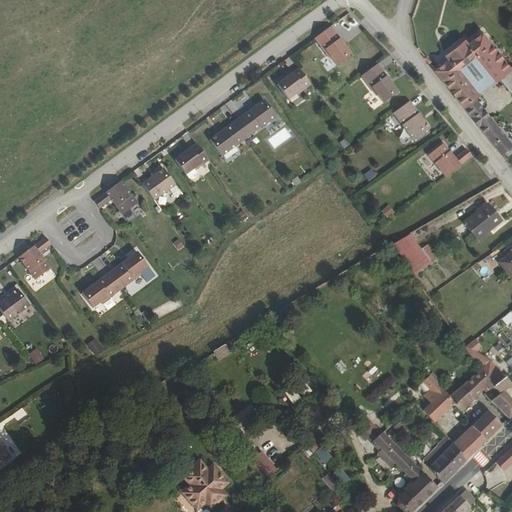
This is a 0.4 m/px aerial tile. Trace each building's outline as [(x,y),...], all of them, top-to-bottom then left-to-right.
[(351,52),(330,24),(314,37),(335,64),(338,62),(351,52)] [(433,71),(499,154),(509,145),(472,98),(477,94),(457,69),(473,56),(492,82),(496,78),(511,96),(511,68),(510,66),(509,67),(480,33),(466,45),(462,40),(444,55),(447,59),(433,71)] [(416,48),(422,57),(425,53),(419,46),(416,48)] [(457,69),(477,94),(492,82),(473,56),(457,69)] [(397,90),(376,63),(360,75),(375,95),(377,93),(383,102),(387,99),(397,90)] [(311,84),(298,67),(276,84),(288,98),(296,92),(297,94),(311,84)] [(263,99),(208,140),(220,156),(275,114),(263,99)] [(413,141),(429,128),(408,101),(392,113),(413,141)] [(471,156),(465,148),(454,157),(442,143),(427,156),(445,177),(471,156)] [(209,162),(195,144),(173,160),(184,176),(192,170),(194,171),(209,162)] [(174,183),(162,168),(141,184),(153,200),(174,183)] [(372,170),(363,175),(368,183),(377,179),(372,170)] [(137,202),(120,180),(93,201),(99,208),(110,199),(122,214),(137,202)] [(502,221),(488,204),(464,223),(477,240),(502,221)] [(385,218),(394,215),(390,206),(382,209),(385,218)] [(391,245),(414,276),(437,259),(427,246),(421,250),(409,234),(391,245)] [(33,279),(49,268),(38,254),(50,244),(44,237),(17,257),(33,279)] [(145,265),(135,251),(79,293),(90,307),(99,300),(100,302),(138,274),(137,272),(145,265)] [(511,278),(511,253),(499,264),(511,279),(511,278)] [(16,289),(0,300),(0,311),(7,321),(28,304),(16,289)] [(503,332),(498,335),(505,345),(510,341),(503,332)] [(491,401),(508,419),(511,415),(511,401),(503,392),(511,384),(511,381),(507,376),(506,376),(505,377),(490,362),(477,352),(481,348),(475,340),(465,348),(472,358),(485,367),(481,371),(495,386),(494,387),(499,394),(491,401)] [(453,403),(461,412),(483,389),(486,392),(484,394),(491,401),(499,394),(494,387),(495,386),(481,371),(450,398),(449,399),(453,403)] [(430,376),(439,386),(441,384),(433,374),(430,376)] [(449,399),(450,398),(439,386),(430,376),(423,382),(430,390),(423,396),(431,404),(423,411),(433,423),(453,403),(449,399)] [(290,397),(292,406),(301,404),(298,395),(290,397)] [(355,417),(360,413),(356,409),(351,413),(355,417)] [(375,439),(381,434),(361,412),(360,413),(355,417),(367,430),(371,435),(372,436),(375,439)] [(472,427),(486,441),(501,426),(487,412),(472,427)] [(400,422),(394,427),(398,431),(404,426),(400,422)] [(453,446),(465,461),(486,441),(472,427),(453,446)] [(371,435),(367,430),(361,436),(365,441),(371,435)] [(406,511),(408,510),(409,511),(412,511),(437,488),(416,466),(408,459),(382,433),(381,434),(375,439),(372,436),(369,439),(378,449),(380,448),(382,450),(378,454),(390,467),(394,463),(414,483),(397,499),(400,502),(398,504),(398,506),(403,511),(406,511)] [(6,446),(0,437),(0,464),(10,457),(4,448),(6,446)] [(453,446),(446,437),(423,460),(430,467),(429,468),(442,484),(465,461),(453,446)] [(511,446),(496,462),(504,471),(511,464),(511,446)] [(316,453),(322,467),(332,463),(326,449),(316,453)] [(262,451),(248,463),(261,478),(275,467),(262,451)] [(408,459),(416,466),(417,465),(410,457),(408,459)] [(205,503),(210,508),(225,495),(220,489),(227,483),(213,466),(208,471),(200,462),(183,476),(191,485),(183,493),(197,509),(205,503)] [(275,467),(261,478),(263,481),(276,469),(275,467)] [(340,469),(333,475),(341,485),(348,480),(340,469)] [(319,511),(329,511),(337,505),(346,496),(329,474),(323,479),(331,489),(333,488),(338,494),(319,511)] [(466,490),(442,511),(469,511),(471,510),(469,508),(470,508),(470,507),(476,501),(466,490)]
